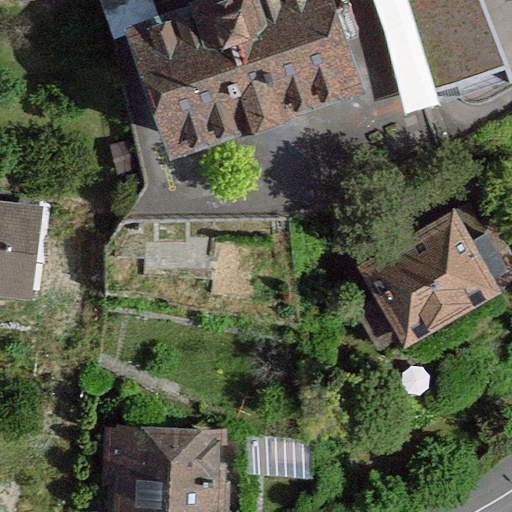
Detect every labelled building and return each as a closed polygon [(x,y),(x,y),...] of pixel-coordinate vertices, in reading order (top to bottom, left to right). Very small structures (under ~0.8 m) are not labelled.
[(353,0),(189,0),(143,17),(187,138),(379,68),(353,0)] [(385,0),(424,94),(510,59),(486,0),(385,0)] [(0,295),(38,298),(46,202),(0,197),(0,295)] [(511,274),(465,198),(369,256),(419,338),(511,281),(511,274)] [(231,511),(232,423),(104,423),(103,476),(118,476),(117,511),(231,511)]
